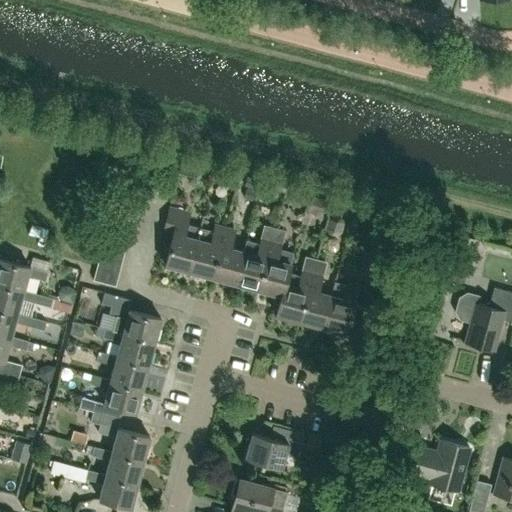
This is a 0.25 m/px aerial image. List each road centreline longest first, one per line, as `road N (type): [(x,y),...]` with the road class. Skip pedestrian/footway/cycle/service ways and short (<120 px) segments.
road 1 (residential): [(511,88),(172,0)]
road 2 (residential): [(511,404),(435,382),(413,409),(354,395),(335,408),(211,377)]
road 3 (residential): [(211,377),(225,317),(132,294),(158,195)]
road 4 (residential): [(332,0),(511,44)]
road 5 (residential): [(181,511),(211,377)]
